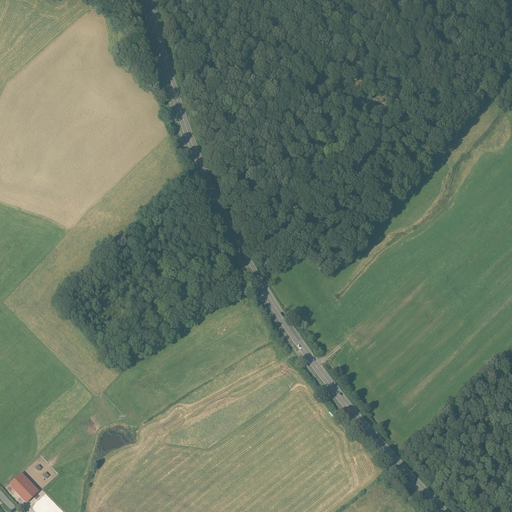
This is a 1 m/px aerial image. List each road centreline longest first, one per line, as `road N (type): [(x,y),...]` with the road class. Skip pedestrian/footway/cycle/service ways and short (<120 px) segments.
road 1 (primary): [(151,0),(187,134),(250,269),(355,418),(443,511)]
road 2 (track): [(94,511),(164,423),(302,348)]
